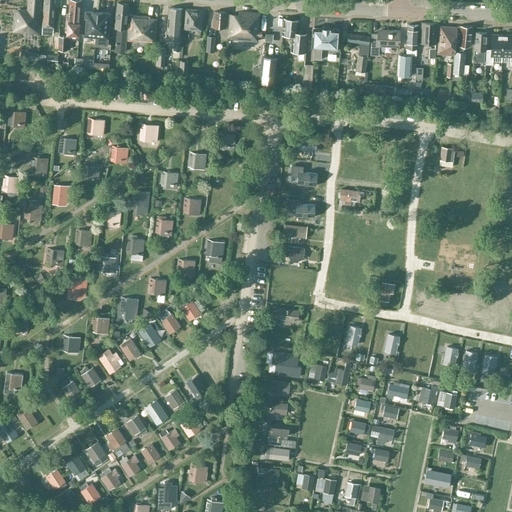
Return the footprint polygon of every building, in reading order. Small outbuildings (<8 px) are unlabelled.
[(41,33),(43,0),(27,0),(27,9),(23,8),(23,11),(16,10),(14,32),(41,33)] [(54,28),(55,0),(44,0),(43,28),(54,28)] [(78,34),(81,0),(80,0),(70,0),(68,33),(78,34)] [(126,28),(128,4),(117,3),(115,28),(118,28),(117,41),(118,41),(117,50),(125,51),(127,28),(126,28)] [(179,47),(182,8),(169,8),(166,41),(174,41),(173,51),(178,51),(179,47)] [(184,28),(201,29),(202,10),(185,9),(184,28)] [(82,45),(94,46),(97,12),(85,11),(82,45)] [(109,13),(97,12),(94,46),(107,47),(109,13)] [(226,13),(214,12),(213,26),(225,27),(229,27),(230,14),(226,14),(226,13)] [(238,15),(231,14),(228,38),(256,40),(257,36),(262,37),(262,30),(257,30),(259,13),(238,12),(238,15)] [(155,42),(157,20),(149,19),(150,16),(130,15),(128,40),(155,42)] [(297,32),(298,20),(283,18),(282,35),(292,36),(291,51),(305,52),(307,32),(297,32)] [(421,23),(421,24),(421,43),(435,43),(436,24),(421,23)] [(417,49),(418,25),(407,24),(407,48),(417,49)] [(456,25),(456,27),(454,54),(453,63),(452,76),(453,76),(453,74),(459,74),(462,74),(463,54),(461,53),(462,46),(469,46),(470,26),(456,25)] [(454,54),(456,27),(439,26),(437,53),(454,54)] [(338,48),(339,30),(338,28),(338,29),(330,28),(322,27),(322,28),(314,28),(314,27),(312,28),(313,29),(312,38),(314,38),(314,47),(315,47),(314,58),(314,59),(321,59),(322,51),(320,51),(321,47),(328,47),(329,50),(335,51),(337,48),(338,48)] [(379,31),(379,34),(372,33),(372,38),(372,51),(379,52),(379,45),(399,45),(400,30),(393,30),(393,31),(379,31)] [(475,49),(474,55),(477,62),(484,62),(485,50),(486,32),(476,31),(475,49)] [(359,46),(358,55),(355,70),(366,72),(368,55),(369,34),(348,32),(346,44),(359,46)] [(501,61),(502,34),(492,33),(491,48),(486,48),(485,63),(492,63),(492,60),(501,61)] [(511,34),(502,34),(501,61),(510,61),(510,64),(511,64),(511,34)] [(68,36),(59,35),(58,42),(58,50),(67,50),(68,36)] [(215,36),(207,36),(206,51),(214,52),(215,36)] [(164,66),(166,48),(157,47),(156,65),(155,71),(162,72),(162,66),(164,66)] [(45,54),(44,62),(57,63),(57,55),(45,54)] [(411,75),(412,55),(399,54),(398,74),(411,75)] [(277,57),(261,55),(259,80),(275,81),(277,57)] [(77,58),(76,66),(84,67),(85,59),(77,58)] [(189,60),(180,60),(179,74),(188,75),(189,60)] [(303,81),(303,86),(303,87),(311,89),(311,87),(312,81),(303,81)] [(480,94),(472,93),(471,101),(479,102),(480,94)] [(25,125),(27,113),(11,111),(10,125),(15,126),(16,123),(25,125)] [(104,135),(105,120),(89,119),(88,133),(104,135)] [(159,125),(141,123),(139,140),(157,142),(159,125)] [(234,145),(235,133),(219,132),(218,146),(224,147),(224,144),(234,145)] [(317,139),(299,136),(298,149),(316,151),(317,139)] [(76,152),(77,140),(61,138),(60,152),(65,153),(65,151),(76,152)] [(350,149),(367,151),(368,141),(351,139),(350,149)] [(127,159),(128,146),(113,145),(111,160),(116,160),(117,158),(127,159)] [(455,148),(441,146),(439,165),(452,167),(455,148)] [(495,168),(496,150),(485,149),(484,167),(495,168)] [(205,165),(207,153),(191,151),(189,166),(195,167),(196,164),(205,165)] [(46,173),(48,159),(32,157),(30,171),(46,173)] [(364,161),(345,160),(344,175),(363,176),(364,161)] [(303,166),(292,164),(291,176),(298,176),(297,183),(316,185),(317,173),(303,172),(303,166)] [(82,179),(88,180),(88,177),(98,178),(100,167),(83,165),(82,179)] [(177,184),(179,172),(163,170),(161,185),(167,186),(168,183),(177,184)] [(19,190),(20,178),(4,176),(3,191),(9,191),(9,189),(19,190)] [(221,191),(232,192),(232,176),(221,176),(221,191)] [(456,196),(467,198),(469,180),(458,178),(456,196)] [(487,198),(490,184),(478,182),(476,196),(487,198)] [(56,184),(54,203),(60,204),(61,200),(70,200),(70,198),(71,186),(56,184)] [(358,200),(359,191),(341,189),(340,198),(358,200)] [(131,193),(130,208),(134,208),(133,213),(143,214),(147,211),(149,192),(136,190),(135,193),(131,193)] [(200,212),(201,199),(185,197),(183,212),(190,212),(190,210),(200,212)] [(299,198),(288,198),(288,210),(295,210),(295,216),(314,216),(314,204),(299,204),(299,198)] [(27,203),(25,218),(31,218),(31,216),(41,217),(43,204),(37,204),(38,200),(27,199),(27,203)] [(119,223),(121,211),(106,209),(104,224),(109,224),(109,221),(119,223)] [(171,232),(173,220),(157,218),(155,233),(161,234),(161,231),(171,232)] [(13,236),(15,223),(0,222),(0,236),(3,237),(3,235),(13,236)] [(307,226),(284,223),(283,235),(292,236),(291,242),(298,243),(299,239),(301,239),(301,237),(305,238),(307,226)] [(81,240),(91,241),(92,230),(76,228),(75,242),(81,242),(81,240)] [(128,237),(126,251),(131,251),(131,257),(141,258),(142,253),(143,253),(144,239),(128,237)] [(207,239),(205,254),(211,255),(210,260),(220,261),(220,256),(221,256),(223,241),(207,239)] [(63,261),(65,249),(48,247),(46,261),(53,262),(53,260),(63,261)] [(289,247),(289,256),(289,260),(297,261),(297,257),(302,257),(303,248),(289,247)] [(115,271),(116,257),(101,255),(99,269),(115,271)] [(193,275),(194,260),(179,258),(177,273),(193,275)] [(70,275),(67,297),(73,298),(74,291),(85,292),(87,277),(70,275)] [(164,294),(166,280),(151,278),(149,292),(164,294)] [(383,282),(379,299),(389,301),(390,293),(393,294),(395,285),(383,282)] [(121,296),(120,311),(123,312),(122,316),(132,317),(135,314),(137,298),(121,296)] [(191,302),(190,303),(187,299),(179,304),(182,308),(182,309),(189,320),(199,313),(191,302)] [(275,317),(290,319),(295,320),(296,310),(276,307),(275,317)] [(179,327),(171,315),(168,310),(160,316),(163,321),(162,321),(170,333),(179,327)] [(28,330),(30,316),(13,315),(12,329),(28,330)] [(107,330),(108,318),(93,316),(92,331),(96,331),(96,329),(107,330)] [(332,317),(331,322),(329,322),(326,332),(338,334),(342,319),(332,317)] [(248,328),(259,331),(261,325),(249,322),(248,328)] [(361,327),(349,324),(346,342),(358,345),(361,327)] [(152,328),(149,330),(147,326),(140,330),(142,334),(150,346),(160,340),(152,328)] [(400,335),(388,333),(384,350),(396,353),(400,335)] [(78,349),(80,336),(64,335),(62,351),(68,351),(68,348),(78,349)] [(132,342),(129,344),(126,340),(120,344),(122,348),(129,360),(139,353),(132,342)] [(458,348),(446,345),(442,363),(454,366),(458,348)] [(119,366),(116,361),(120,358),(116,351),(113,353),(109,347),(98,355),(110,373),(119,366)] [(477,352),(465,349),(461,367),(473,369),(477,352)] [(273,352),(272,363),(275,363),(276,363),(296,365),(298,355),(273,352)] [(497,356),(485,354),(481,371),(493,374),(497,356)] [(511,371),(511,359),(505,358),(504,367),(501,367),(500,375),(511,377),(511,371)] [(331,372),(328,381),(346,385),(349,371),(350,368),(351,363),(345,361),(343,370),(338,369),(334,368),(334,372),(331,372)] [(317,364),(311,363),(309,371),(315,372),(313,378),(324,380),(327,366),(326,366),(327,363),(323,362),(322,365),(317,364)] [(275,363),(274,373),(299,376),(300,365),(296,365),(276,363),(275,363)] [(92,368),(89,370),(87,366),(80,370),(83,374),(82,375),(90,386),(100,380),(92,368)] [(455,374),(447,372),(445,379),(453,380),(455,374)] [(20,389),(22,374),(6,373),(4,388),(20,389)] [(197,375),(187,382),(195,393),(197,397),(207,390),(205,387),(197,375)] [(368,375),(367,378),(361,377),(358,388),(373,390),(375,380),(371,379),(372,376),(368,375)] [(289,392),(290,381),(274,379),(273,391),(289,392)] [(72,381),(69,383),(67,380),(61,384),(63,387),(62,387),(70,399),(80,393),(72,381)] [(403,386),(397,385),(398,382),(393,381),(393,384),(389,383),(387,394),(401,397),(403,386)] [(431,386),(431,389),(425,387),(421,401),(432,404),(435,390),(435,389),(435,387),(431,386)] [(174,408),(183,402),(175,390),(166,396),(174,408)] [(439,390),(436,405),(443,406),(454,409),(457,394),(457,391),(452,390),(452,393),(446,392),(439,390)] [(356,398),(354,409),(369,412),(370,406),(372,407),(376,408),(377,403),(373,403),(371,402),(371,401),(356,398)] [(286,414),(287,402),(271,401),(270,412),(286,414)] [(169,420),(165,414),(157,402),(147,408),(159,426),(169,420)] [(396,418),(398,407),(384,405),(382,415),(396,418)] [(29,411),(28,412),(25,408),(17,413),(19,417),(27,429),(36,423),(29,411)] [(147,431),(145,428),(137,415),(127,422),(135,434),(137,437),(147,431)] [(192,417),(181,424),(188,433),(198,427),(198,426),(201,424),(197,418),(194,420),(192,417)] [(9,424),(8,425),(5,420),(4,422),(1,418),(0,418),(0,431),(7,442),(17,436),(9,424)] [(366,423),(352,420),(349,430),(363,433),(365,428),(369,429),(370,426),(368,425),(369,424),(366,423)] [(268,424),(267,434),(287,436),(288,425),(268,424)] [(380,426),(380,427),(377,427),(376,430),(379,431),(378,437),(377,442),(381,443),(382,438),(392,440),(394,429),(380,426)] [(456,441),(458,430),(444,427),(442,438),(456,441)] [(166,429),(160,433),(162,436),(169,447),(178,441),(181,438),(175,428),(171,430),(168,432),(166,429)] [(129,448),(125,441),(116,429),(107,435),(115,447),(113,449),(118,456),(129,448)] [(475,432),(475,434),(472,433),(470,444),(484,446),(486,436),(480,435),(480,433),(475,432)] [(152,443),(151,444),(149,440),(139,447),(148,460),(159,454),(152,443)] [(361,445),(361,444),(347,441),(345,453),(359,455),(360,450),(364,451),(365,446),(361,445)] [(108,460),(105,454),(97,442),(87,449),(97,464),(100,462),(101,464),(108,460)] [(389,450),(375,448),(371,447),(370,452),(374,452),(373,458),(387,462),(389,450)] [(451,462),(453,452),(439,449),(437,459),(451,462)] [(126,455),(120,460),(122,463),(129,474),(139,467),(136,462),(138,460),(134,455),(132,456),(128,459),(126,455)] [(479,468),(481,458),(467,455),(465,465),(479,468)] [(88,473),(85,467),(76,456),(67,462),(76,474),(80,479),(88,473)] [(191,465),(190,479),(189,484),(195,485),(195,477),(206,478),(207,466),(191,465)] [(278,479),(279,469),(258,466),(257,472),(263,472),(262,478),(278,479)] [(109,467),(100,473),(102,476),(109,487),(119,480),(116,475),(119,473),(115,468),(112,470),(111,470),(109,467)] [(66,484),(64,481),(57,469),(47,476),(54,488),(58,486),(60,489),(66,484)] [(430,472),(428,483),(448,487),(450,476),(450,474),(431,470),(430,472)] [(312,490),(315,476),(304,474),(301,488),(312,490)] [(322,492),(321,502),(332,504),(336,480),(325,478),(324,480),(322,492)] [(466,479),(463,487),(474,491),(476,482),(466,479)] [(91,484),(88,485),(86,482),(79,487),(81,490),(87,500),(97,494),(91,484)] [(344,496),(351,497),(349,505),(354,505),(355,498),(356,498),(358,484),(347,482),(344,496)] [(161,500),(161,506),(166,506),(166,501),(166,498),(177,499),(178,487),(169,486),(170,485),(164,484),(164,486),(162,486),(161,500)] [(366,501),(374,502),(372,510),(375,510),(377,503),(380,488),(369,485),(366,501)] [(221,511),(223,502),(215,501),(216,498),(211,497),(211,500),(206,499),(203,511),(221,511)] [(442,510),(444,500),(429,497),(427,507),(442,510)] [(469,511),(471,505),(457,502),(454,502),(453,507),(456,508),(454,511),(469,511)]
